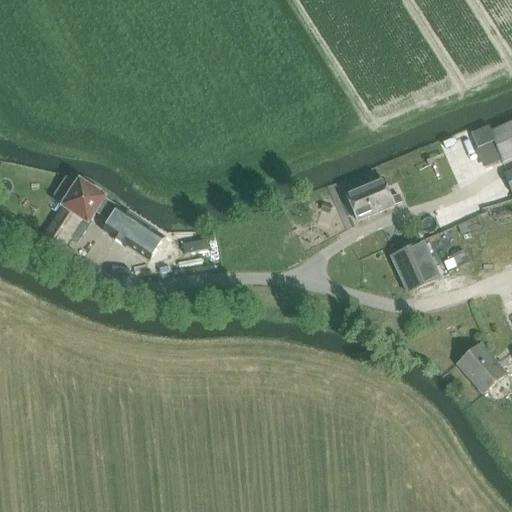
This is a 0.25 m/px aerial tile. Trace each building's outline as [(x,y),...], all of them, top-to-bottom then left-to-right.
[(503,163),(511,159),(511,122),(490,131),(495,143),(503,163)] [(489,128),(471,135),(477,150),(495,143),(490,131),(489,128)] [(359,222),(395,207),(392,199),(384,180),(347,195),(359,222)] [(43,236),(60,248),(61,249),(81,220),(88,225),(98,210),(112,219),(118,209),(105,200),(106,199),(79,181),(61,207),(62,208),(43,236)] [(399,196),(392,199),(395,207),(402,204),(399,196)] [(116,239),(144,256),(159,231),(130,215),(125,223),(125,222),(116,239)] [(439,279),(423,243),(390,258),(406,293),(439,279)] [(453,256),(458,268),(469,263),(464,252),(453,256)] [(457,366),(484,396),(506,376),(480,346),(457,366)]
